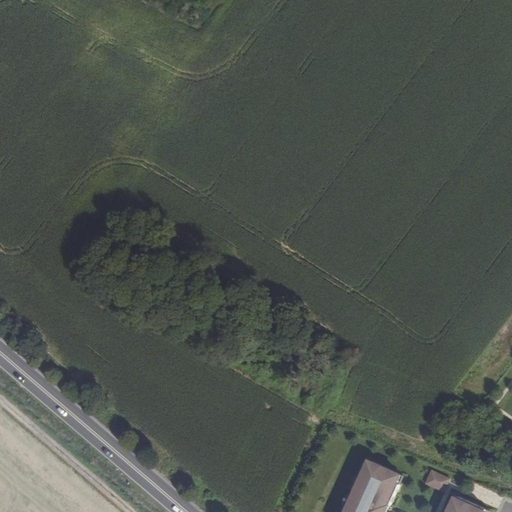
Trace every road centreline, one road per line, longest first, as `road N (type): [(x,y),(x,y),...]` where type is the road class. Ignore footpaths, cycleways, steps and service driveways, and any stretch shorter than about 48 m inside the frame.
road 1 (primary): [(184,511),(0,354)]
road 2 (track): [(0,400),(130,511)]
